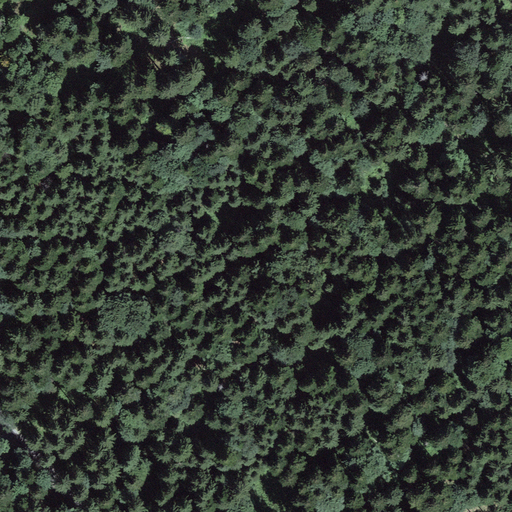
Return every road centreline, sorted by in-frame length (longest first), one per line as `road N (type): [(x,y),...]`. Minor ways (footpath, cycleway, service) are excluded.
road 1 (track): [(511,189),(437,119),(307,72),(283,42),(266,0)]
road 2 (unclassified): [(86,511),(0,409)]
